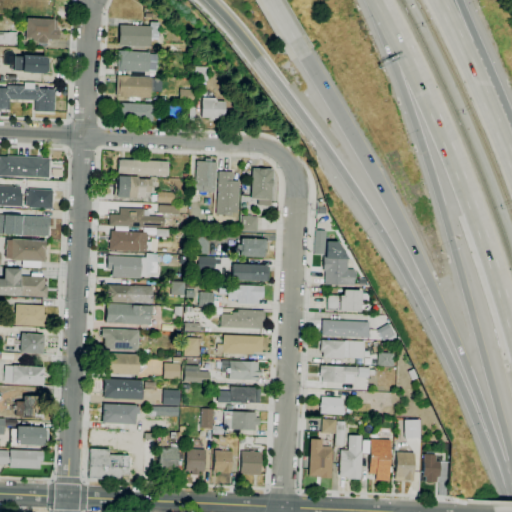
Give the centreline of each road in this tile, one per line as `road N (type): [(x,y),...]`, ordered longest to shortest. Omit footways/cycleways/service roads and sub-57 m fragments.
road 1 (motorway): [(209,0),(299,111),(392,250),(464,391),(511,511)]
road 2 (residential): [(91,0),(67,498)]
road 3 (motorway): [(302,53),(434,294),(511,500)]
road 4 (motorway): [(369,0),(439,202),(511,462)]
road 5 (secondary): [(389,511),(0,494)]
road 6 (motorway): [(377,0),(459,175),(511,330)]
road 7 (residential): [(286,161),(297,192),(281,511)]
road 8 (residential): [(286,161),(258,145),(0,130)]
road 9 (motorway): [(511,166),(437,0)]
road 10 (motorway): [(511,159),(452,0)]
